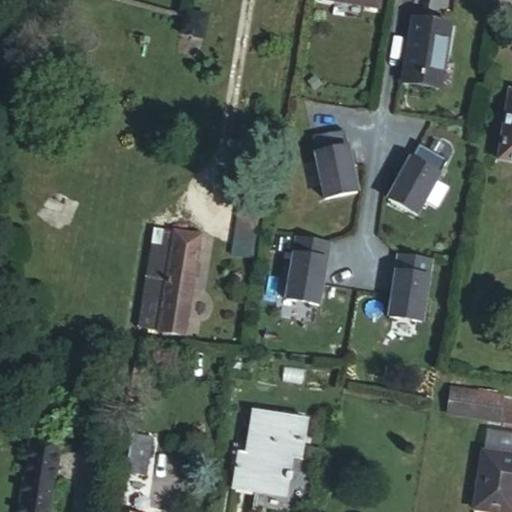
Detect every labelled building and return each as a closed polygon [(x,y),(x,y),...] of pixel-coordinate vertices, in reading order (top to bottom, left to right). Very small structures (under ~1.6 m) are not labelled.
[(329,0),(379,9),(380,0),(329,0)] [(207,17),(185,11),(184,15),(180,33),(202,38),(207,17)] [(416,18),(405,82),(440,89),(450,25),(416,18)] [(511,94),(509,94),(499,162),(511,164),(511,94)] [(345,130),(313,136),(325,199),(357,192),(345,130)] [(447,159),(418,144),(388,199),(416,215),(447,159)] [(235,255),(253,256),(255,226),(237,225),(235,255)] [(329,243),(297,237),(286,300),(318,306),(329,243)] [(151,327),(163,257),(152,255),(139,329),(151,331),(151,327)] [(430,260),(398,255),(388,318),(420,323),(430,260)] [(172,260),(163,257),(151,327),(160,329),(172,260)] [(172,257),(172,260),(160,329),(159,332),(185,337),(198,263),(172,257)] [(447,418),(502,422),(505,392),(450,388),(447,418)] [(237,454),(232,488),(286,498),(293,459),(302,460),(308,422),(253,413),(246,456),(237,454)] [(51,511),(63,440),(33,434),(19,511),(51,511)] [(151,438),(133,435),(126,476),(144,479),(151,438)] [(474,511),(511,511),(511,460),(481,456),(474,511)] [(144,479),(126,476),(119,511),(141,511),(147,479),(144,479)]
